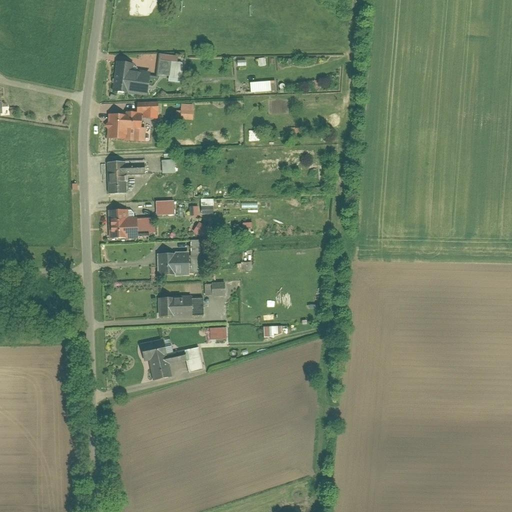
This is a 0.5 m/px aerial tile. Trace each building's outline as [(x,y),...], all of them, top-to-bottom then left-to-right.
[(175,56),(158,54),(156,74),(169,75),(168,83),(178,84),(181,62),(175,61),(175,56)] [(132,64),(115,62),(112,93),(129,95),(129,93),(131,71),(132,64)] [(148,73),(131,71),(129,93),(145,95),(148,73)] [(272,81),(249,83),(249,93),(273,91),(272,81)] [(157,119),(157,103),(134,102),(133,113),(133,115),(139,115),(143,116),(142,119),(157,119)] [(193,105),(181,104),(181,111),(176,111),(176,119),(193,120),(193,105)] [(123,115),(107,114),(106,139),(126,139),(127,129),(133,129),(139,129),(139,115),(133,115),(133,113),(124,112),(123,115)] [(133,141),(144,142),(144,129),(139,129),(133,129),(133,141)] [(178,173),(177,160),(164,161),(164,174),(178,173)] [(123,162),(106,163),(107,193),(124,193),(123,176),(123,164),(123,162)] [(123,164),(123,176),(144,175),(144,163),(123,164)] [(203,200),(204,215),(216,214),(215,199),(203,200)] [(174,202),(155,202),(155,216),(174,215),(174,202)] [(200,216),(200,206),(191,206),(191,216),(200,216)] [(126,210),(107,211),(107,238),(134,238),(134,217),(126,218),(126,210)] [(154,219),(135,219),(136,233),(154,232),(154,219)] [(209,229),(199,222),(192,233),(202,239),(209,229)] [(194,241),(194,268),(196,268),(196,255),(203,255),(203,241),(194,241)] [(174,255),(156,255),(156,275),(172,275),(172,276),(188,275),(187,251),(174,252),(174,255)] [(224,283),(210,284),(210,297),(225,296),(224,283)] [(190,297),(156,299),(157,318),(191,316),(190,299),(190,297)] [(190,299),(191,316),(205,315),(204,299),(190,299)] [(225,328),(210,328),(210,341),(226,340),(225,328)] [(281,329),(263,329),(263,339),(272,339),(282,336),(281,329)] [(161,340),(138,345),(142,361),(148,360),(152,380),(170,376),(167,365),(165,355),(161,340)] [(187,371),(201,368),(196,348),(182,351),(185,361),(187,371)] [(185,361),(182,351),(165,355),(167,365),(185,361)]
